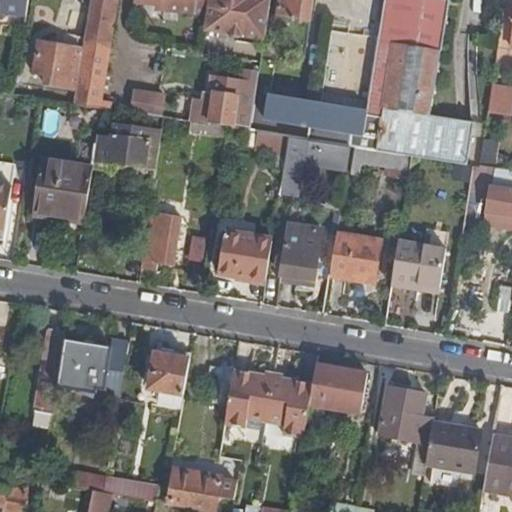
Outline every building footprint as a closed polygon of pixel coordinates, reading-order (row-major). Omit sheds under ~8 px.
[(9,15),(26,18),(29,0),(0,0),(0,19),(2,20),(9,15)] [(90,0),(84,38),(75,91),(73,106),(101,110),(109,112),(111,104),(101,102),(118,0),(90,0)] [(137,0),(137,2),(158,5),(158,10),(174,12),(175,7),(210,12),(212,0),(137,0)] [(212,0),(210,12),(207,32),(265,41),(271,0),(212,0)] [(280,0),(278,19),(310,24),(313,0),(280,0)] [(386,0),(367,111),(315,102),(309,142),(350,148),(411,157),(422,159),(429,115),(448,0),(386,0)] [(452,0),(450,0),(448,0),(429,115),(430,115),(442,52),(443,51),(452,0)] [(75,91),(84,38),(63,34),(61,47),(40,44),(34,76),(46,78),(45,87),(75,91)] [(196,100),(192,124),(225,130),(227,130),(250,133),(260,74),(244,71),(243,82),(214,77),(211,96),(215,96),(214,103),(196,100)] [(166,114),(170,92),(135,87),(132,108),(166,114)] [(511,119),(511,115),(511,91),(493,88),(488,115),(511,119)] [(309,142),(315,102),(268,94),(264,120),(309,127),(306,142),(309,142)] [(430,115),(429,115),(422,159),(467,166),(474,123),(430,115)] [(225,130),(192,124),(190,135),(223,141),(225,130)] [(113,142),(97,139),(96,147),(93,170),(112,172),(113,163),(157,170),(163,135),(115,128),(113,142)] [(289,139),(258,134),(256,149),(287,154),(289,139)] [(350,148),(309,142),(306,142),(289,139),(287,154),(280,195),(296,197),(301,163),(346,171),(350,148)] [(34,217),(84,225),(93,170),(96,147),(81,145),(78,168),(43,164),(34,217)] [(511,172),(498,171),(494,190),(492,189),(488,212),(489,212),(488,220),(503,223),(505,215),(511,216),(511,172)] [(0,229),(6,231),(12,188),(0,185),(0,229)] [(340,215),(341,207),(325,204),(323,212),(340,215)] [(150,214),(141,271),(157,273),(158,264),(174,267),(181,219),(150,214)] [(84,225),(34,217),(34,222),(83,230),(84,225)] [(326,234),(290,228),(281,279),(317,285),(326,234)] [(424,247),(398,243),(391,287),(410,290),(411,285),(441,289),(449,234),(426,231),(424,247)] [(267,281),(272,243),(225,235),(219,273),(251,278),(267,281)] [(338,235),(330,277),(351,280),(352,274),(376,278),(383,243),(338,235)] [(190,258),(205,261),(209,238),(194,236),(190,258)] [(352,274),(351,280),(375,284),(376,278),(352,274)] [(497,311),(509,313),(511,297),(511,288),(501,287),(497,311)] [(66,340),(67,333),(49,330),(36,413),(52,415),(57,387),(66,340)] [(112,349),(66,340),(57,387),(120,400),(130,345),(114,342),(112,349)] [(184,396),(192,356),(171,352),(170,358),(156,355),(149,390),(184,396)] [(328,367),(317,365),(315,373),(327,375),(328,367)] [(236,371),(213,367),(211,381),(233,385),(236,371)] [(313,385),(310,404),(361,413),(367,374),(328,367),(327,375),(315,373),(313,385)] [(267,377),(236,371),(233,385),(226,426),(246,429),(248,420),(267,424),(274,383),(266,382),(267,377)] [(266,382),(274,383),(276,375),(268,373),(267,377),(266,382)] [(276,375),(274,383),(281,385),(282,380),(283,376),(276,375)] [(274,383),(267,424),(286,427),(285,437),(304,440),(310,404),(313,385),(282,380),(281,385),(274,383)] [(434,423),(435,418),(423,416),(426,395),(388,388),(380,431),(421,439),(420,444),(418,454),(428,455),(434,423)] [(495,430),(498,412),(472,408),(468,426),(495,430)] [(482,432),(434,423),(428,455),(426,465),(475,474),(482,432)] [(421,439),(380,431),(379,436),(420,444),(421,439)] [(511,440),(494,437),(484,491),(511,495),(511,440)] [(426,465),(428,455),(418,454),(415,474),(425,475),(426,465)] [(216,498),(233,501),(237,485),(220,482),(220,479),(175,471),(170,502),(214,510),(216,498)] [(76,473),(73,489),(92,492),(102,495),(105,479),(76,473)] [(158,489),(105,479),(102,495),(110,496),(155,504),(158,489)] [(10,482),(8,491),(8,493),(26,496),(28,486),(10,482)] [(0,509),(5,510),(8,493),(8,491),(0,489),(0,509)] [(107,511),(110,496),(102,495),(92,492),(87,511),(107,511)] [(8,493),(5,510),(4,511),(23,511),(26,496),(8,493)]
